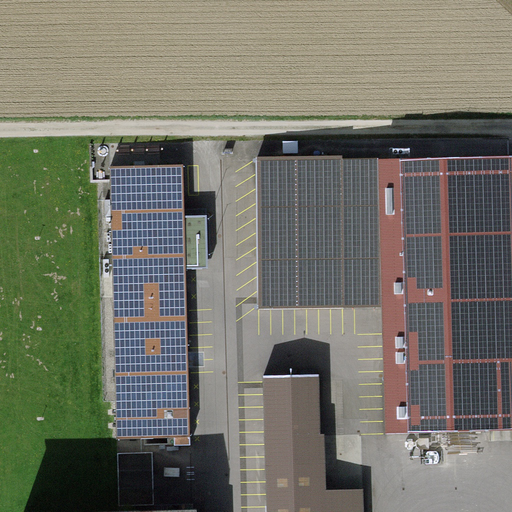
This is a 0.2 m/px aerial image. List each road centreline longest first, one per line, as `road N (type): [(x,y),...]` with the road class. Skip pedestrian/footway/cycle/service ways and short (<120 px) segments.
road 1 (track): [(511,127),(0,132)]
road 2 (unknown): [(220,511),(222,339),(237,323),(292,319),(331,319),(348,339),(360,507)]
road 3 (unknown): [(360,507),(511,501)]
